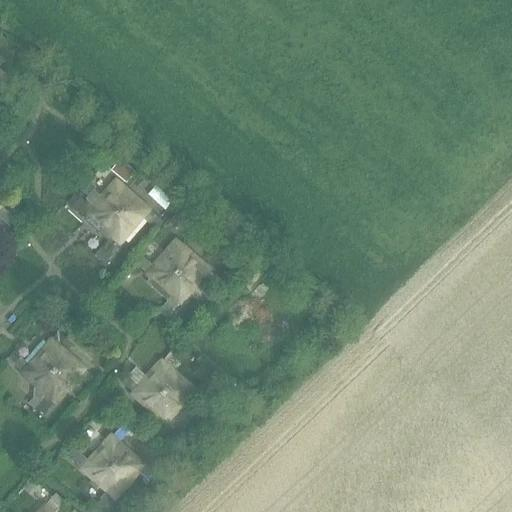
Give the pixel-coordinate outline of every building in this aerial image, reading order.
[(62,0),(31,0),(47,14),(42,20),(51,28),(57,21),(55,19),(67,4),(62,0)] [(302,0),(309,6),(311,3),(325,16),(339,0),(302,0)] [(339,0),(325,16),(340,29),(338,31),(344,37),(352,28),(346,22),(365,0),(339,0)] [(371,43),(363,53),(369,58),(371,56),(386,68),(412,38),(397,25),(377,49),(371,43)] [(412,38),(386,68),(400,81),(398,84),(405,89),(413,80),(407,75),(427,51),(412,38)] [(431,96),(423,105),(430,111),(432,108),(446,121),(473,91),(458,78),(437,101),(431,96)] [(473,91),(446,121),(461,134),(459,136),(465,142),(473,133),(467,128),(488,104),(473,91)] [(142,242),(177,202),(135,166),(100,207),(142,242)] [(0,217),(11,227),(16,220),(0,206),(0,217)] [(175,241),(153,266),(161,273),(168,265),(177,272),(184,263),(176,256),(183,248),(175,241)] [(222,282),(208,270),(183,248),(176,256),(184,263),(177,272),(185,280),(193,271),(201,278),(202,277),(216,290),(222,282)] [(145,274),(150,279),(147,283),(167,301),(178,289),(169,281),(177,272),(168,265),(161,273),(153,266),(139,254),(133,261),(147,273),(145,274)] [(166,318),(179,304),(201,278),(193,271),(185,280),(177,272),(169,281),(178,289),(167,301),(158,311),(166,318)] [(98,382),(84,369),(60,348),(68,339),(72,343),(81,334),(75,328),(66,338),(51,355),(60,363),(52,371),(61,379),(69,370),(77,377),(77,378),(92,389),(98,382)] [(58,331),(29,364),(28,365),(36,372),(44,364),(52,371),(60,363),(51,355),(66,338),(58,331)] [(161,361),(139,386),(138,387),(146,394),(154,385),(162,393),(170,384),(161,376),(169,368),(169,369),(177,359),(181,354),(175,349),(163,363),(161,361)] [(6,360),(34,385),(34,398),(28,405),(34,410),(53,388),(45,380),(52,371),(44,364),(36,372),(28,365),(29,364),(14,351),(6,360)] [(194,391),(169,369),(169,368),(161,376),(170,384),(162,393),(171,400),(179,392),(187,399),(194,391)] [(43,416),(77,378),(77,377),(69,370),(61,379),(52,371),(45,380),(53,388),(34,410),(36,409),(43,416)] [(131,395),(156,417),(163,409),(155,401),(162,393),(154,385),(146,394),(138,387),(139,386),(127,375),(121,382),(133,393),(131,395)] [(150,440),(164,424),(187,399),(179,392),(171,400),(162,393),(155,401),(163,409),(156,417),(142,433),(150,440)] [(124,421),(88,461),(88,462),(96,469),(104,460),(112,468),(120,459),(111,451),(118,443),(132,428),(124,421)] [(144,466),(118,443),(111,451),(120,459),(112,468),(121,476),(129,467),(137,474),(144,466)] [(81,470),(106,492),(113,484),(105,476),(112,468),(104,460),(96,469),(88,462),(88,461),(74,449),(67,457),(81,470)] [(108,507),(137,474),(129,467),(121,476),(112,468),(105,476),(113,484),(106,492),(99,499),(108,507)] [(38,511),(54,511),(64,501),(57,495),(46,507),(44,506),(38,511)] [(56,511),(65,502),(64,501),(54,511),(56,511)]
